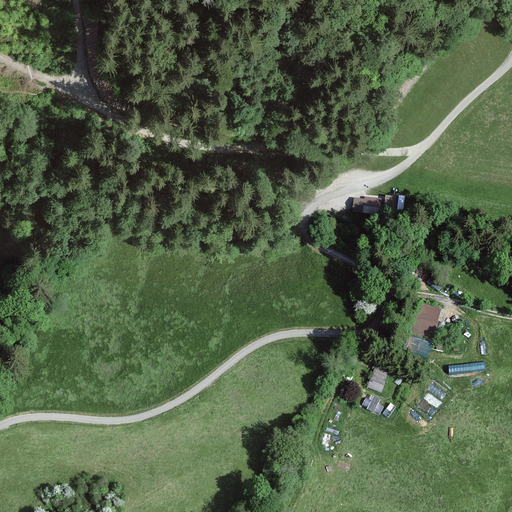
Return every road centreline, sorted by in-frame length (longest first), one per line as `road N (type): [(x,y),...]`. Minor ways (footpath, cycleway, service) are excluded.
road 1 (unclassified): [(511,59),(405,165),(307,211),(308,236),(385,287),(371,326),(268,338),(149,414),(34,416),(0,426)]
road 2 (track): [(408,161),(307,145),(210,148),(157,136),(78,95),(73,0)]
road 3 (track): [(387,293),(511,316)]
